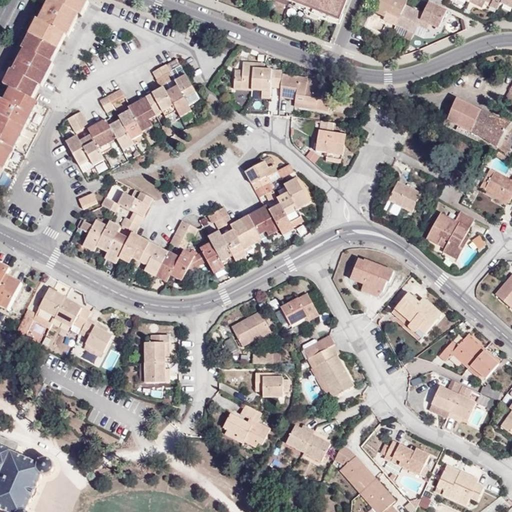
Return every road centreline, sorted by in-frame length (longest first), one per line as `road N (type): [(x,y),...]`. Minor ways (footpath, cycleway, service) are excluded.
road 1 (residential): [(310,249),(407,420),(511,480)]
road 2 (residential): [(155,232),(170,205),(223,180),(265,140),(278,141),(344,193)]
road 3 (residential): [(150,0),(331,67)]
road 4 (residential): [(331,67),(413,73),(480,43),(511,39)]
road 5 (residential): [(58,106),(94,13),(165,41)]
road 6 (residential): [(43,253),(141,303),(198,307)]
road 7 (residential): [(43,253),(63,212),(64,188),(48,159),(58,106)]
road 8 (residential): [(349,232),(396,242),(455,295)]
road 9 (residential): [(198,307),(310,249)]
road 10 (residential): [(165,41),(58,106)]
